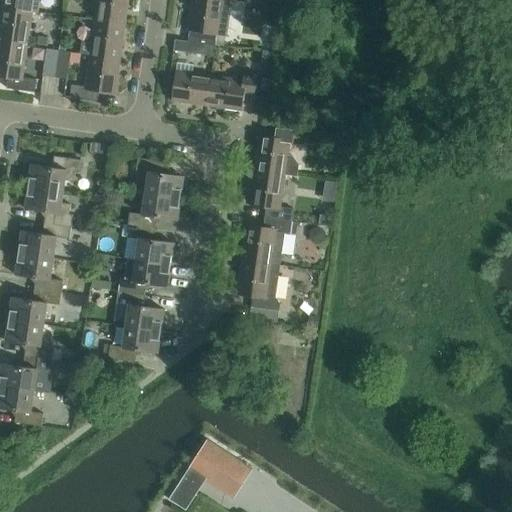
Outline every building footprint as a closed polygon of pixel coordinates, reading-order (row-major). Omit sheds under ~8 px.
[(2,0),(2,7),(32,11),(33,0),(2,0)] [(97,0),(95,21),(125,25),(128,0),(97,0)] [(224,0),(220,0),(192,0),(188,31),(189,31),(188,42),(206,44),(215,46),(217,35),(219,36),(224,0)] [(2,7),(0,20),(0,41),(27,46),(32,11),(2,7)] [(95,21),(91,43),(81,42),(80,54),(90,55),(120,59),(125,25),(95,21)] [(27,46),(0,41),(0,77),(8,79),(7,88),(34,93),(36,80),(22,78),(27,46)] [(189,54),(191,43),(175,41),(173,52),(189,54)] [(215,46),(206,44),(204,55),(214,57),(215,46)] [(30,45),(30,59),(42,59),(43,45),(30,45)] [(54,78),(58,51),(46,49),(42,76),(54,78)] [(70,53),(58,51),(54,78),(66,80),(70,53)] [(120,59),(90,55),(85,87),(71,85),(70,98),(97,102),(98,92),(115,95),(120,59)] [(206,106),(211,76),(176,71),(171,101),(206,106)] [(211,76),(206,106),(242,111),(244,95),(254,97),(257,75),(247,74),(246,81),(211,76)] [(292,156),(288,155),(290,143),(303,145),(305,132),(278,128),(276,138),(260,135),(255,171),(285,175),(297,177),(299,164),(292,156)] [(318,134),(309,133),(308,141),(317,142),(318,134)] [(109,157),(110,147),(91,144),(89,153),(109,157)] [(31,165),(28,186),(63,192),(65,180),(74,182),(75,172),(79,173),(81,160),(54,156),(52,168),(31,165)] [(145,193),(180,199),(183,177),(163,174),(165,162),(138,158),(136,171),(149,173),(145,193)] [(285,175),(255,171),(250,206),(266,208),(265,218),(292,222),(294,209),(280,207),(285,175)] [(63,192),(28,186),(25,209),(45,212),(44,223),(71,227),(73,215),(69,214),(70,205),(61,203),(63,192)] [(180,199),(145,193),(142,215),(129,213),(128,225),(155,229),(156,218),(177,221),(180,199)] [(292,222),(265,218),(263,227),(247,225),(242,260),(279,265),(284,233),(295,235),(297,223),(292,222)] [(22,231),(18,253),(53,258),(56,237),(69,239),(71,227),(44,223),(42,234),(22,231)] [(155,229),(128,225),(126,237),(139,239),(136,260),(170,265),(173,243),(153,240),(155,229)] [(53,258),(18,253),(15,275),(36,278),(34,289),(61,293),(63,281),(50,279),(53,258)] [(120,279),(118,291),(145,295),(146,284),(167,287),(170,265),(136,260),(132,281),(120,279)] [(279,265),(242,260),(237,295),(253,298),(251,307),(279,311),(280,304),(275,298),(274,298),(279,265)] [(61,293),(34,289),(32,300),(12,297),(8,319),(43,325),(46,303),(59,305),(61,293)] [(145,295),(118,291),(116,303),(129,305),(126,327),(160,332),(164,309),(143,306),(145,295)] [(43,325),(8,319),(5,342),(26,345),(24,356),(51,360),(53,347),(40,345),(43,325)] [(160,332),(126,327),(123,347),(110,345),(108,358),(135,362),(137,350),(157,353),(160,332)] [(51,360),(24,356),(23,367),(2,363),(0,376),(0,386),(33,391),(37,370),(49,372),(51,360)] [(33,391),(0,386),(0,408),(16,411),(14,422),(41,426),(43,414),(30,412),(33,391)] [(207,440),(188,469),(234,498),(252,470),(207,440)]
